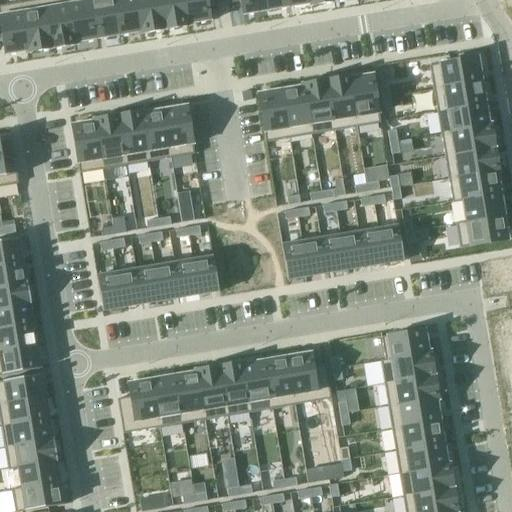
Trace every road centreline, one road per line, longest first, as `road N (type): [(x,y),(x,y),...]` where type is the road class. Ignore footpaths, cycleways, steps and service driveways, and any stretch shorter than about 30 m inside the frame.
road 1 (residential): [(452,0),(437,10),(22,82)]
road 2 (residential): [(69,362),(466,293)]
road 3 (residential): [(69,362),(22,82)]
road 4 (residential): [(466,293),(502,511)]
road 5 (residential): [(95,511),(69,362)]
